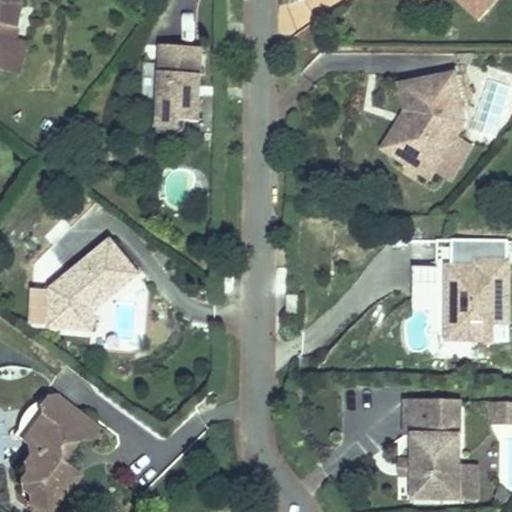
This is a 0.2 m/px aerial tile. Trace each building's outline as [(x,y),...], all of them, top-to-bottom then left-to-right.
[(0,0),(0,23),(11,26),(14,11),(15,0),(0,0)] [(0,23),(0,42),(17,46),(24,13),(14,11),(11,26),(0,23)] [(201,55),(202,17),(162,15),(160,73),(172,73),(179,81),(178,90),(199,91),(201,65),(196,61),(197,55),(201,55)] [(455,40),(413,48),(421,88),(398,125),(430,145),(465,88),(455,40)] [(406,80),(384,116),(398,125),(421,88),(413,48),(402,51),(406,80)] [(172,73),(160,73),(159,90),(178,90),(179,81),(172,73)] [(93,274),(101,267),(106,273),(137,247),(109,214),(52,263),(59,273),(50,280),(49,301),(92,303),(93,284),(93,274)] [(506,293),(506,230),(480,231),(480,237),(454,237),(454,261),(445,269),(446,287),(458,300),(473,300),(473,310),(492,310),(492,294),(506,293)] [(454,237),(446,237),(445,269),(454,261),(454,237)] [(302,280),(301,261),(291,262),(291,280),(302,280)] [(59,273),(52,263),(50,280),(59,273)] [(101,267),(93,274),(93,284),(106,273),(101,267)] [(458,300),(446,287),(446,310),(473,310),(473,300),(458,300)] [(85,393),(54,371),(45,372),(39,380),(40,390),(22,415),(28,419),(29,429),(24,436),(25,445),(20,453),(22,464),(29,468),(31,477),(49,490),(73,458),(69,454),(67,440),(61,435),(71,421),(70,414),(68,401),(82,398),(85,393)] [(459,371),(404,371),(404,406),(412,405),(413,432),(413,444),(413,469),(459,469),(459,468),(459,434),(459,371)] [(511,390),(511,371),(490,371),(490,391),(511,390)] [(39,380),(32,382),(14,407),(22,415),(40,390),(39,380)] [(109,408),(85,393),(82,398),(68,401),(70,414),(105,408),(109,408)] [(511,426),(511,402),(486,401),(485,425),(511,426)] [(413,444),(413,432),(398,432),(398,444),(413,444)] [(476,469),(476,434),(459,434),(459,468),(459,469),(476,469)] [(79,449),(67,440),(69,454),(73,458),(79,449)]
